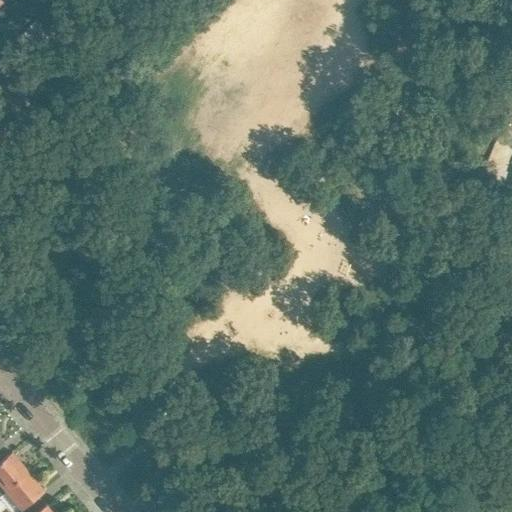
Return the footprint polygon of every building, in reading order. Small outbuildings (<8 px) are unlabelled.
[(37,19),(20,36),(34,50),(51,33),(37,19)] [(16,32),(11,27),(2,35),(8,41),(16,32)] [(76,64),(67,76),(71,80),(81,68),(76,64)] [(24,120),(49,95),(20,66),(0,87),(0,144),(6,139),(15,148),(34,129),(24,120)] [(498,173),(487,168),(493,181),(495,182),(498,173)] [(0,482),(4,488),(26,469),(12,451),(0,460),(0,482)] [(44,490),(26,469),(4,488),(21,509),(29,503),(44,490)]
